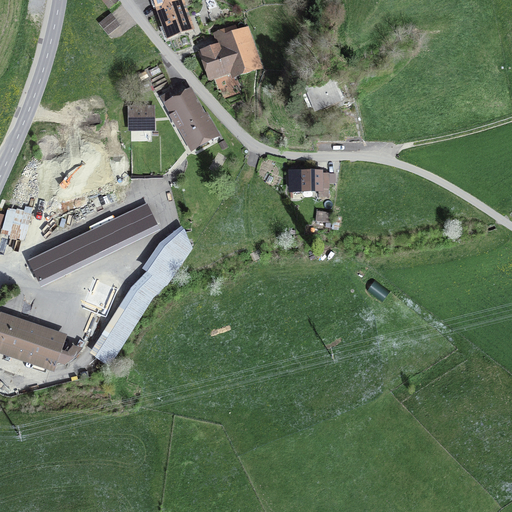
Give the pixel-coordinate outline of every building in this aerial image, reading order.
[(154,0),(169,39),(195,29),(184,0),(154,0)] [(99,25),(108,36),(120,26),(111,15),(99,25)] [(241,75),(256,70),(255,69),(262,67),(248,27),(237,31),(235,26),(216,33),(220,45),(202,52),(210,76),(237,66),(241,75)] [(315,106),(317,109),(339,100),(333,85),(311,94),(309,91),(303,94),(308,107),(315,106)] [(171,105),(194,146),(216,134),(206,116),(204,118),(191,93),(188,95),(183,87),(162,99),(167,107),(171,105)] [(131,106),(131,127),(154,127),(153,106),(131,106)] [(283,140),(270,134),(268,140),(280,146),(283,140)] [(290,174),(291,191),(320,191),(320,196),(328,196),(328,175),(320,175),(320,174),(301,174),(290,174)] [(40,280),(46,280),(155,227),(146,208),(31,263),(40,280)] [(331,214),(317,212),(316,221),(330,223),(331,214)] [(0,236),(6,239),(10,223),(0,220),(0,236)] [(193,248),(183,230),(167,245),(148,272),(153,276),(167,285),(193,248)] [(154,298),(167,285),(153,276),(139,290),(95,357),(109,367),(154,298)] [(100,294),(116,299),(120,286),(105,281),(100,294)] [(106,317),(114,302),(93,291),(85,306),(106,317)] [(0,324),(0,350),(53,368),(63,339),(2,318),(0,324)]
